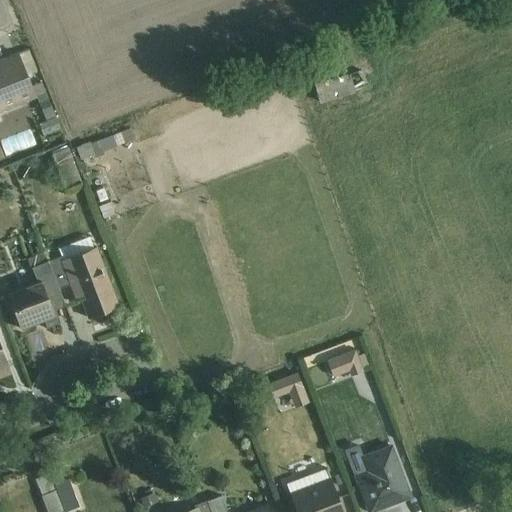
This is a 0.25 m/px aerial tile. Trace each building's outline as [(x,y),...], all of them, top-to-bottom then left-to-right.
[(0,109),(34,97),(16,52),(0,57),(0,109)] [(347,73),(314,83),(319,102),(353,92),(347,73)] [(84,322),(121,307),(95,245),(59,260),(84,322)] [(0,285),(19,328),(53,314),(33,267),(0,281),(0,285)] [(332,381),(365,371),(356,342),(323,352),(332,381)] [(0,374),(11,370),(0,345),(0,374)] [(278,413),(308,403),(297,371),(267,382),(278,413)] [(368,511),(372,511),(412,497),(391,443),(348,459),(368,511)] [(295,511),(342,511),(326,469),(285,485),(295,511)] [(67,477),(54,483),(49,472),(33,479),(48,511),(55,511),(78,501),(67,477)] [(270,511),(265,497),(224,511),(270,511)]
